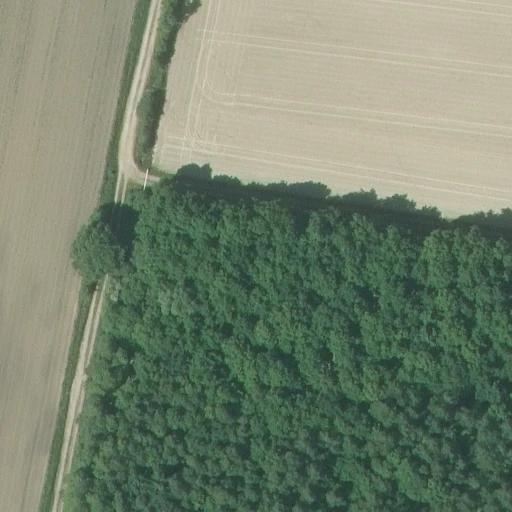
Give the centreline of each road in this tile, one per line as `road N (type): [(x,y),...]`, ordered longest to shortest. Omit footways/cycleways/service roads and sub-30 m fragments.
road 1 (track): [(158,0),(57,511)]
road 2 (track): [(122,179),(511,238)]
